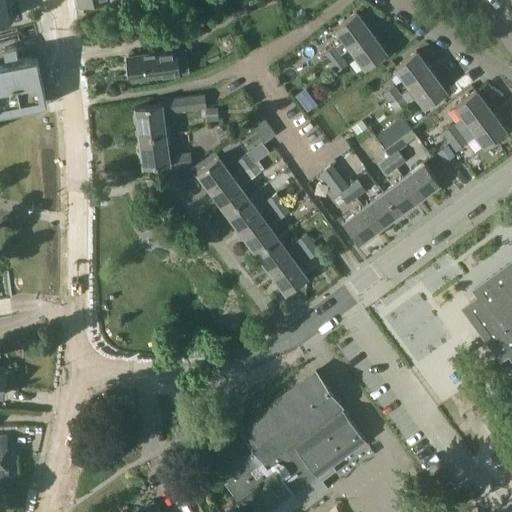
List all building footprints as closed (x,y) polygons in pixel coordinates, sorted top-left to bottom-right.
[(9,0),(0,0),(0,19),(13,18),(9,0)] [(182,10),(184,25),(173,26),(174,40),(201,37),(200,24),(203,24),(202,8),(182,10)] [(357,11),(336,27),(351,47),(372,32),(357,11)] [(372,32),(351,47),(366,68),(387,52),(372,32)] [(5,58),(19,56),(18,53),(17,45),(3,48),(5,58)] [(330,61),(331,62),(341,54),(335,46),(324,53),(330,61)] [(129,61),(127,64),(128,72),(131,74),(132,80),(162,76),(178,74),(175,47),(158,49),(158,51),(128,55),(129,61)] [(411,87),(432,71),(417,50),(396,66),(411,87)] [(348,64),(341,54),(331,62),(337,71),(348,64)] [(0,62),(0,113),(47,104),(37,55),(0,62)] [(432,71),(411,87),(426,107),(447,92),(432,71)] [(384,92),(390,101),(401,94),(394,85),(389,89),(384,92)] [(470,125),(491,109),(476,89),(455,105),(470,125)] [(204,94),(166,99),(167,112),(206,107),(204,94)] [(408,103),(401,94),(390,101),(397,111),(408,103)] [(136,113),(133,113),(134,122),(137,122),(139,137),(165,133),(161,103),(135,107),(136,113)] [(491,109),(470,125),(485,146),(506,130),(491,109)] [(444,132),(450,139),(460,132),(455,124),(444,132)] [(468,142),(460,132),(450,139),(457,149),(468,142)] [(141,152),(138,152),(140,161),(143,160),(144,167),(169,163),(170,167),(175,166),(173,154),(168,155),(165,133),(139,137),(141,152)] [(398,150),(389,156),(397,167),(406,160),(398,150)] [(173,154),(175,166),(192,164),(190,151),(173,154)] [(253,161),(246,153),(236,160),(242,168),(243,169),(253,161)] [(212,192),(232,176),(218,156),(197,172),(212,192)] [(388,173),(397,167),(389,156),(380,163),(388,173)] [(253,161),(243,169),(249,178),(260,170),(253,161)] [(425,162),(404,176),(420,197),(440,182),(425,162)] [(347,185),(332,164),(320,173),(335,194),(347,185)] [(226,212),(247,196),(232,176),(212,192),(226,212)] [(404,176),(384,191),(399,212),(420,197),(404,176)] [(357,196),(366,189),(358,178),(349,185),(357,196)] [(357,196),(349,185),(340,191),(348,202),(357,196)] [(399,212),(384,191),(364,206),(379,227),(399,212)] [(283,201),(276,193),(266,201),(272,209),(283,201)] [(247,196),(226,212),(241,232),(262,216),(247,196)] [(283,201),(272,209),(279,218),(289,211),(283,201)] [(379,227),(364,206),(343,221),(359,242),(379,227)] [(256,252),(277,236),(262,216),(241,232),(256,252)] [(296,241),(302,250),(313,242),(306,233),(296,241)] [(277,236),(256,252),(271,272),(292,256),(277,236)] [(319,251),(313,242),(302,250),(309,259),(319,251)] [(292,256),(271,272),(286,292),(307,277),(292,256)] [(476,297),(460,308),(493,353),(501,347),(511,362),(511,260),(471,290),(476,297)] [(0,298),(12,297),(8,271),(0,271),(0,298)] [(235,499),(245,511),(265,511),(332,462),(365,438),(340,404),(341,404),(316,370),(240,427),(244,431),(212,455),(230,479),(225,482),(237,498),(235,499)] [(161,511),(154,499),(139,509),(139,508),(132,511),(128,511),(127,511),(125,511),(124,511),(123,511),(121,511),(120,511),(161,511)]
